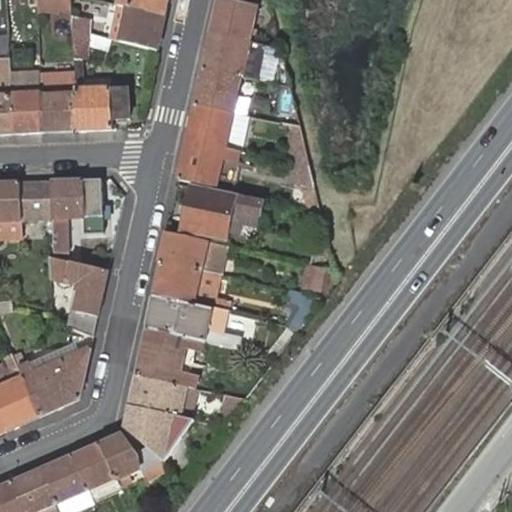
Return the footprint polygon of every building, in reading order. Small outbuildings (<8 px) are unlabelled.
[(39,0),(40,13),(73,14),(72,4),(71,0),(39,0)] [(167,17),(171,0),(131,0),(131,2),(124,0),(121,0),(120,6),(167,17)] [(221,0),(213,37),(256,42),(257,36),(251,35),(253,27),(256,13),(261,13),(262,6),(247,3),(247,0),(221,0)] [(159,52),(167,17),(120,6),(112,40),(159,52)] [(73,29),(91,34),(91,20),(73,16),(73,29)] [(80,133),(114,131),(114,121),(131,120),(130,90),(113,91),(112,79),(85,80),(84,60),(89,60),(91,34),(73,29),(76,74),(77,86),(80,133)] [(246,79),(256,42),(213,37),(206,70),(242,78),(246,79)] [(0,136),(14,135),(12,84),(12,74),(12,64),(1,64),(2,75),(0,74),(0,136)] [(244,90),(246,79),(242,78),(206,70),(198,106),(240,114),(241,109),(235,108),(238,98),(240,88),(244,90)] [(284,74),(283,86),(286,87),(292,88),(290,79),(289,73),(284,74)] [(42,84),(45,134),(80,133),(77,86),(76,74),(42,76),(42,84)] [(20,84),(12,84),(14,135),(45,134),(42,84),(26,85),(20,85),(20,84)] [(240,114),(198,106),(190,141),(226,149),(241,151),(243,152),(252,116),(240,114)] [(298,163),(310,165),(302,128),(301,126),(295,125),(288,161),(290,161),(298,163)] [(226,149),(190,141),(181,181),(180,185),(194,189),(216,193),(224,159),(238,162),(241,151),(226,149)] [(238,162),(224,159),(216,193),(234,197),(241,162),(238,162)] [(315,187),(315,184),(311,168),(310,165),(298,163),(290,161),(287,181),(315,187)] [(101,181),(53,183),(55,227),(57,260),(69,263),(67,220),(102,219),(101,181)] [(53,183),(22,184),(25,228),(55,227),(53,183)] [(22,184),(0,184),(0,240),(25,239),(25,228),(22,184)] [(262,217),(265,203),(239,197),(234,197),(216,193),(194,189),(190,206),(189,214),(185,232),(229,241),(236,212),(248,214),(262,217)] [(326,268),(336,270),(322,214),(313,213),(316,241),(312,265),(326,268)] [(230,247),(210,243),(169,234),(163,264),(203,272),(213,274),(224,276),(230,247)] [(69,263),(57,260),(51,259),(53,280),(85,285),(78,311),(73,310),(69,327),(96,337),(111,272),(69,263)] [(231,307),(206,301),(197,300),(203,272),(163,264),(155,298),(205,308),(214,310),(229,314),(231,307)] [(309,264),(304,289),(321,292),(326,268),(312,265),(309,264)] [(213,274),(203,272),(197,300),(206,301),(213,274)] [(214,310),(205,308),(155,298),(148,329),(207,342),(222,346),(241,350),(244,338),(225,334),(210,330),(214,310)] [(13,301),(0,302),(0,311),(16,310),(13,301)] [(229,314),(214,310),(210,330),(225,334),(229,314)] [(189,388),(196,389),(199,379),(193,377),(199,350),(205,351),(207,342),(148,329),(136,380),(189,388)] [(290,329),(269,357),(278,359),(300,331),(290,329)] [(82,400),(93,350),(91,349),(65,360),(54,366),(34,374),(31,369),(29,364),(19,368),(23,378),(40,418),(82,400)] [(0,413),(8,432),(40,418),(23,378),(19,368),(14,355),(8,357),(13,370),(0,375),(0,413)] [(196,389),(189,388),(136,380),(130,407),(181,417),(191,419),(197,390),(196,389)] [(246,400),(230,397),(224,426),(225,426),(246,400)] [(0,435),(8,432),(0,413),(0,435)] [(101,444),(119,481),(144,469),(162,461),(148,448),(139,455),(124,434),(101,444)] [(160,435),(148,448),(162,461),(168,466),(179,450),(160,435)] [(90,491),(94,497),(121,485),(119,481),(101,444),(74,456),(90,491)] [(41,470),(61,511),(68,508),(69,511),(80,511),(97,504),(94,497),(90,491),(74,456),(41,470)] [(162,461),(144,469),(150,480),(168,470),(162,461)] [(61,511),(41,470),(12,483),(25,511),(61,511)] [(25,511),(12,483),(0,488),(0,511),(25,511)]
